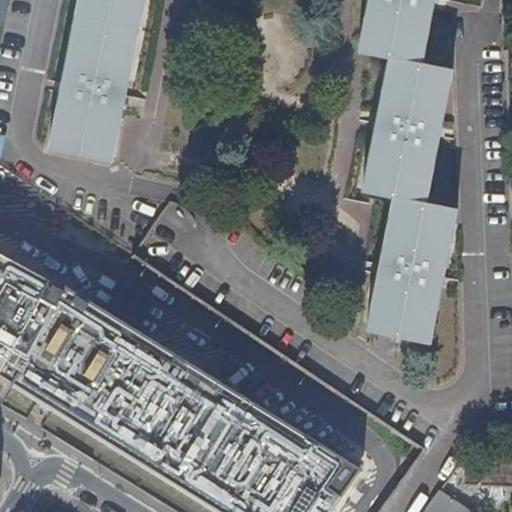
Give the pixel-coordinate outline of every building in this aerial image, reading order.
[(74,0),(57,83),(43,147),(105,159),(117,100),(136,0),(74,0)] [(428,0),(361,0),(352,53),(416,58),(428,0)] [(445,69),(382,58),(356,192),(422,197),(445,69)] [(420,204),(384,197),(371,267),(358,333),(426,346),(438,282),(451,210),(420,204)] [(0,374),(9,360),(48,380),(84,327),(40,302),(51,281),(0,251),(0,374)] [(84,327),(48,380),(38,396),(222,511),(366,511),(386,485),(99,307),(84,327)] [(461,488),(511,490),(511,451),(489,451),(488,466),(462,466),(461,488)] [(472,511),(473,510),(443,489),(430,507),(435,511),(472,511)]
